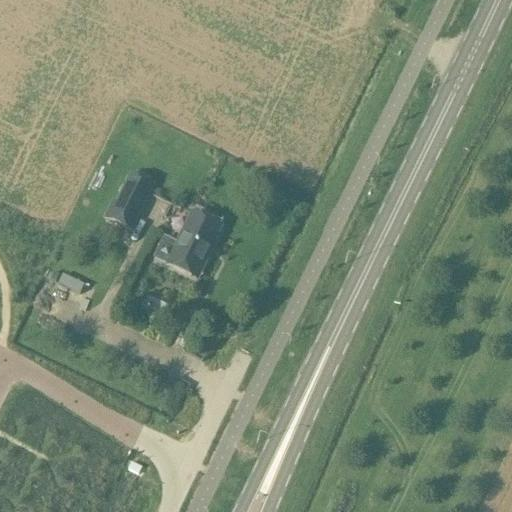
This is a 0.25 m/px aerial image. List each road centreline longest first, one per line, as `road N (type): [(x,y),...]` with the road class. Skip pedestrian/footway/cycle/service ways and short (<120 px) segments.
road 1 (secondary): [(334,337),(498,0)]
road 2 (secondary): [(334,337),(320,345),(240,511)]
road 3 (secondary): [(268,511),(337,352),(334,337)]
road 4 (unclassified): [(243,357),(169,511)]
